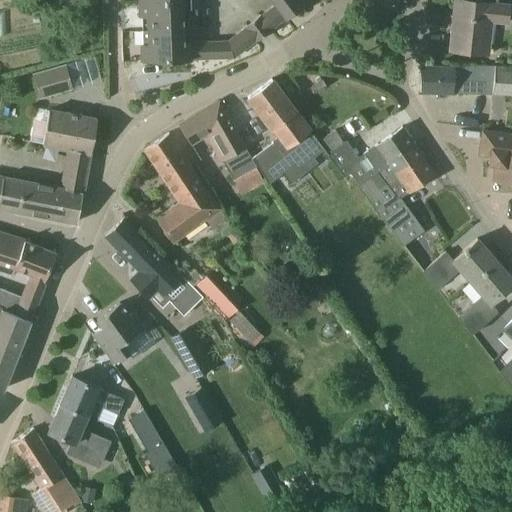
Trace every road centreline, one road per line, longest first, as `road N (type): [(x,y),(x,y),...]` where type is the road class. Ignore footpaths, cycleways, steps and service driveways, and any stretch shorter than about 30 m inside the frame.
road 1 (residential): [(123,154),(171,111),(302,40)]
road 2 (residential): [(0,415),(82,234)]
road 3 (residential): [(511,245),(440,156),(398,87)]
road 4 (residential): [(123,154),(120,0)]
